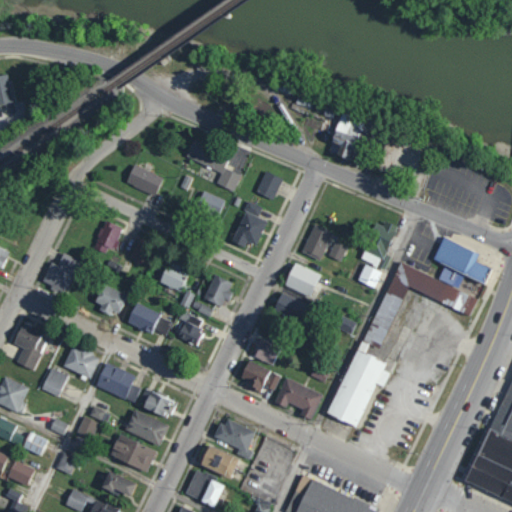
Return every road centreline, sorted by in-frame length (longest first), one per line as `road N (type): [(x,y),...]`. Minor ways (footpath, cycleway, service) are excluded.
road 1 (residential): [(511,241),(226,127),(145,78),(90,58),(0,47)]
road 2 (residential): [(424,490),(16,294)]
road 3 (residential): [(153,511),(318,164)]
road 4 (residential): [(0,324),(57,206),(92,156),(170,99)]
road 5 (primary): [(413,511),(511,296)]
road 6 (residential): [(267,274),(76,181)]
